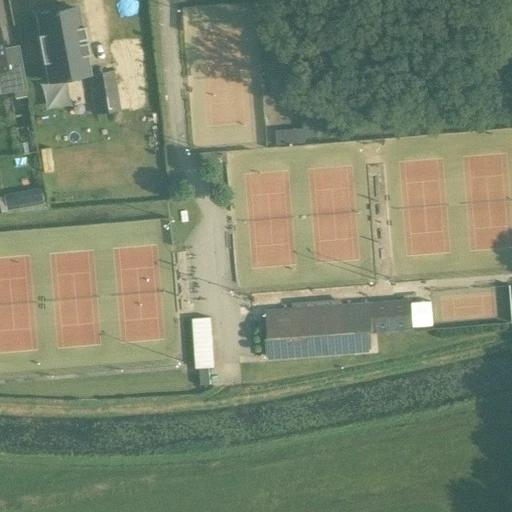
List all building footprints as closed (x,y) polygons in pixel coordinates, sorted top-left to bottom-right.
[(54,10),(35,14),(47,82),(67,78),(67,76),(80,74),(76,57),(87,55),(82,27),(80,27),(76,8),(54,12),(54,10)] [(9,69),(13,91),(24,89),(20,67),(9,69)] [(112,73),(89,77),(95,115),(119,111),(112,73)] [(303,129),(304,139),(317,138),(315,111),(301,112),(303,129)] [(305,143),(304,139),(303,129),(275,131),(276,146),(305,143)] [(9,205),(45,202),(44,194),(9,196),(9,205)] [(342,334),(344,351),(370,349),(369,332),(371,331),(369,306),(343,308),(345,333),(342,334)] [(345,333),(343,308),(265,313),(267,339),(264,339),(266,356),(344,351),(342,334),(345,333)] [(214,367),(210,318),(192,319),(195,368),(214,367)]
